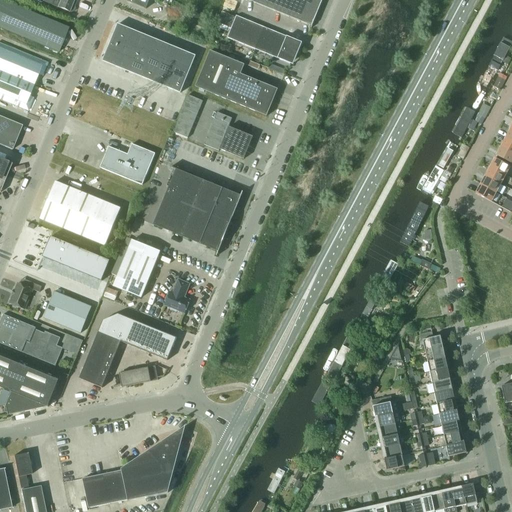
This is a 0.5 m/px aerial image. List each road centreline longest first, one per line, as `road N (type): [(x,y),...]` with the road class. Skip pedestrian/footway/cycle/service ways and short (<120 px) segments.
road 1 (primary): [(245,429),(474,0)]
road 2 (primary): [(458,0),(232,423)]
road 3 (unclassified): [(183,397),(343,0)]
road 4 (unclassified): [(0,268),(108,0)]
road 5 (unclassified): [(0,432),(183,397)]
road 6 (residential): [(491,460),(327,496)]
road 7 (residential): [(464,341),(437,229),(453,200)]
